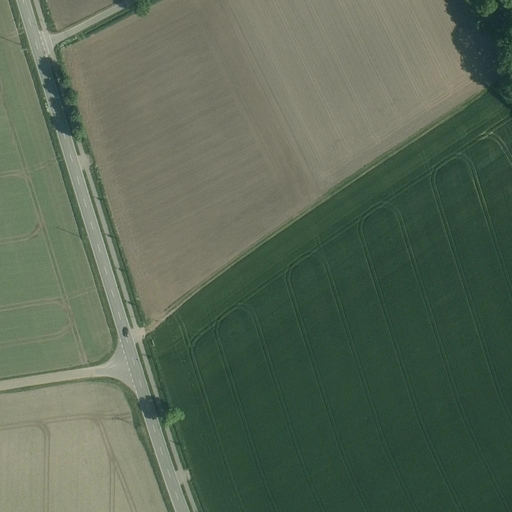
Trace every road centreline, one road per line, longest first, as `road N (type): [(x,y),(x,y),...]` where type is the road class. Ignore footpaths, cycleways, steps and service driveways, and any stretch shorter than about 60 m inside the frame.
road 1 (track): [(127,341),(511,76)]
road 2 (secondary): [(37,49),(134,364)]
road 3 (secondary): [(134,364),(182,511)]
road 4 (unclassified): [(0,385),(134,364)]
